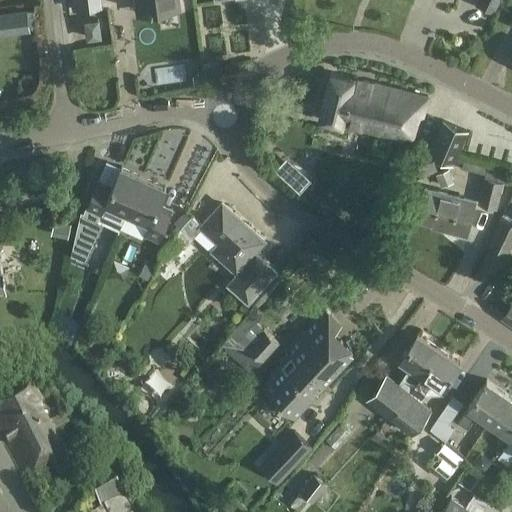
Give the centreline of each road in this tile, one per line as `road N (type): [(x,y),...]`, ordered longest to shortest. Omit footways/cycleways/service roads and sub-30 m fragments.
road 1 (residential): [(511,343),(276,196),(232,140),(225,115)]
road 2 (tertiary): [(225,115),(259,71),(313,46),(352,40),(395,47),(511,107)]
road 3 (tertiary): [(66,132),(181,107),(225,115)]
road 4 (residential): [(66,132),(51,0)]
